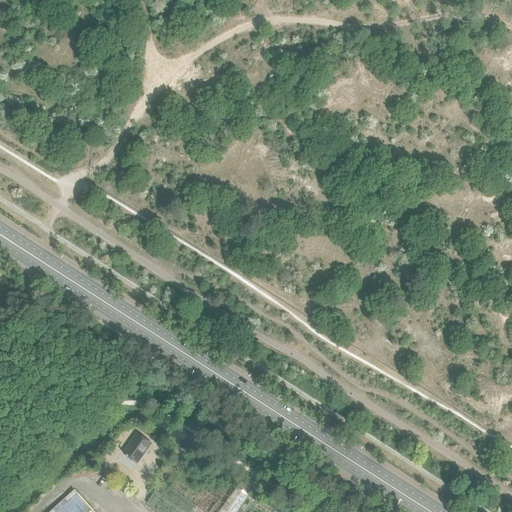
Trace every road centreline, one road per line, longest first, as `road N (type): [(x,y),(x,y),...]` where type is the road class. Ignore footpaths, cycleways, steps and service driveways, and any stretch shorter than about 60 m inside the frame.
road 1 (unknown): [(0,155),(138,248),(288,325),(359,385),(406,404),(511,475)]
road 2 (track): [(511,27),(469,15),(355,28),(283,20),(230,32),(160,76),(105,159),(74,183),(42,243)]
road 3 (secondary): [(431,511),(7,239)]
